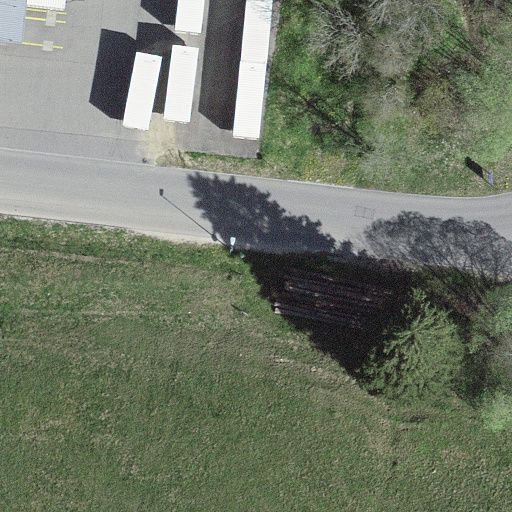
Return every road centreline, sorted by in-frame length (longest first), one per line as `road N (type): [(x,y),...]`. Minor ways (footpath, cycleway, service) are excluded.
road 1 (tertiary): [(511,242),(0,192)]
road 2 (unknown): [(122,206),(147,0)]
